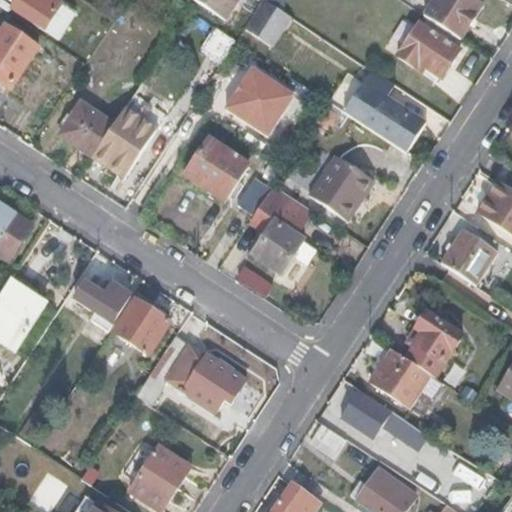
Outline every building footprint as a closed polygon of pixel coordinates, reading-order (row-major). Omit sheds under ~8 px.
[(18,0),(11,12),(58,42),(74,16),(48,0),(18,0)] [(187,0),(222,22),(236,0),(187,0)] [(260,0),(259,2),(279,15),(280,0),(260,0)] [(468,0),(434,0),(423,19),(457,41),(479,7),(468,0)] [(253,20),(243,34),(267,50),(284,26),(264,12),(257,22),(253,20)] [(0,85),(7,90),(35,49),(4,29),(0,35),(0,85)] [(199,46),(221,60),(232,43),(210,29),(199,46)] [(420,70),(438,83),(457,56),(418,30),(396,62),(416,76),(420,70)] [(224,111),(265,139),(291,99),(250,72),(224,111)] [(370,75),(343,116),(406,157),(426,129),(386,102),(393,90),(370,75)] [(90,158),(112,124),(81,104),(59,138),(90,158)] [(122,108),(112,124),(90,158),(124,180),(156,130),(122,108)] [(221,206),(247,167),(208,141),(182,180),(221,206)] [(309,199),(350,225),(360,208),(354,204),(370,181),(335,158),(309,199)] [(511,239),(511,191),(498,183),(476,216),(511,239)] [(234,211),(250,222),(267,196),(251,185),(234,211)] [(272,188),(267,196),(250,222),(249,223),(266,234),(248,260),(278,281),(305,242),(295,235),(310,213),(272,188)] [(29,227),(0,207),(0,258),(6,262),(29,227)] [(498,255),(464,232),(444,262),(478,284),(498,255)] [(269,291),(243,273),(235,284),(262,302),(269,291)] [(48,298),(13,275),(0,293),(0,331),(19,345),(48,298)] [(105,298),(82,283),(71,301),(92,314),(87,322),(105,333),(128,298),(111,287),(105,298)] [(167,325),(133,302),(112,335),(146,357),(167,325)] [(410,363),(420,369),(436,380),(463,338),(429,316),(410,344),(418,349),(410,363)] [(191,345),(175,335),(144,382),(135,396),(151,406),(170,377),(186,387),(183,391),(218,413),(224,403),(228,405),(244,380),(205,355),(202,359),(188,350),(191,345)] [(413,379),(420,369),(410,363),(396,354),(375,386),(398,401),(405,392),(411,396),(420,383),(413,379)] [(111,385),(133,399),(135,396),(144,382),(122,368),(111,385)] [(511,399),(511,369),(498,390),(511,399)] [(478,396),(466,389),(461,396),(473,404),(478,396)] [(364,396),(346,422),(379,444),(389,430),(424,454),(433,440),(397,416),(396,417),(364,396)] [(334,459),(347,441),(324,425),(312,443),(334,459)] [(149,456),(138,449),(125,470),(137,477),(128,492),(157,511),(159,511),(188,470),(156,447),(149,456)] [(404,511),(414,497),(377,473),(360,497),(383,511),(404,511)] [(294,486),(277,511),(315,511),(321,504),(294,486)] [(495,509),(500,511),(504,511),(511,501),(504,496),(495,509)]
